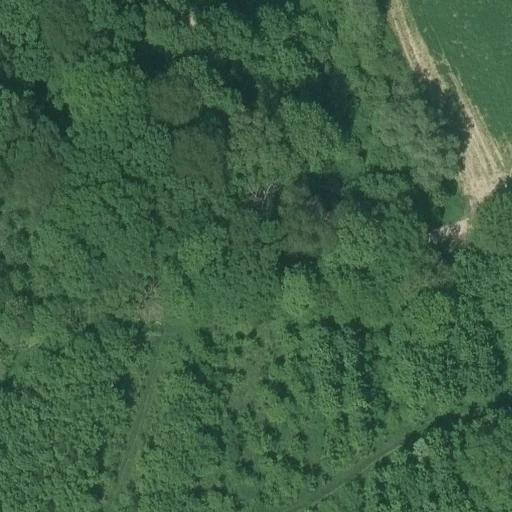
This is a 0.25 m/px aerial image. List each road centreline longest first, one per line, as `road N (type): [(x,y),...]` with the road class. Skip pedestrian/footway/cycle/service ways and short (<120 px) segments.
road 1 (track): [(511,205),(409,239),(347,233),(297,188),(171,0)]
road 2 (track): [(155,280),(210,256),(350,277),(399,275),(459,246),(477,221)]
